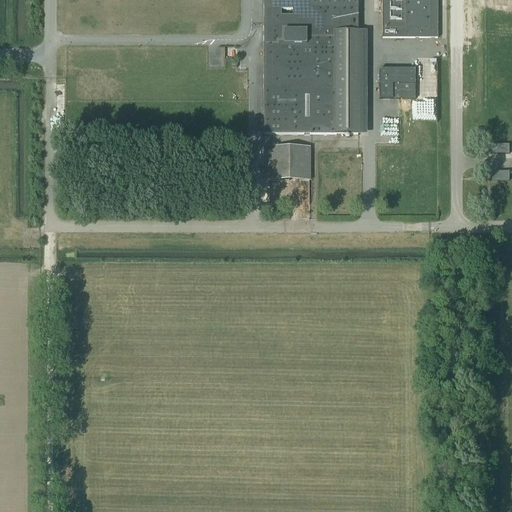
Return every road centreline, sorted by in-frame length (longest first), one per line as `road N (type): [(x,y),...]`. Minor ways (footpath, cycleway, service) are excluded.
road 1 (unclassified): [(50,80),(49,229),(457,228)]
road 2 (track): [(49,511),(49,229)]
road 3 (unclassified): [(457,228),(457,0)]
